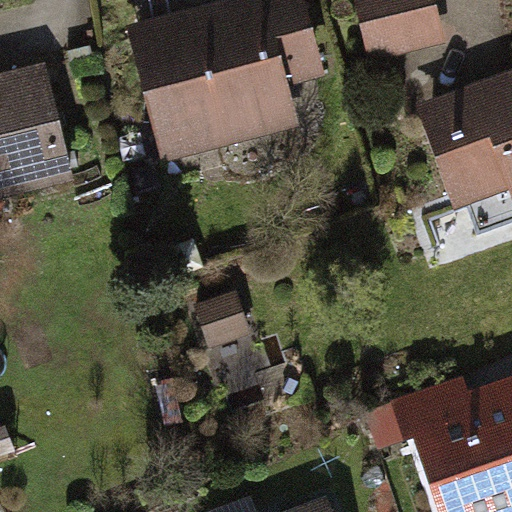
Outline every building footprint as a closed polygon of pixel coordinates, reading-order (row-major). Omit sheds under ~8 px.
[(294,0),(239,0),(120,32),(155,164),(300,126),(291,91),(317,84),(294,0)] [(425,0),(344,0),(361,65),(438,45),(425,0)] [(0,75),(0,202),(66,187),(37,67),(0,75)] [(508,217),(511,215),(511,69),(410,109),(451,215),(500,196),(508,217)] [(193,300),(207,347),(249,335),(236,288),(193,300)] [(384,413),(371,417),(383,453),(408,445),(430,511),(511,511),(511,379),(458,398),(452,381),(382,405),(384,413)] [(295,511),(322,511),(319,503),(295,511)]
